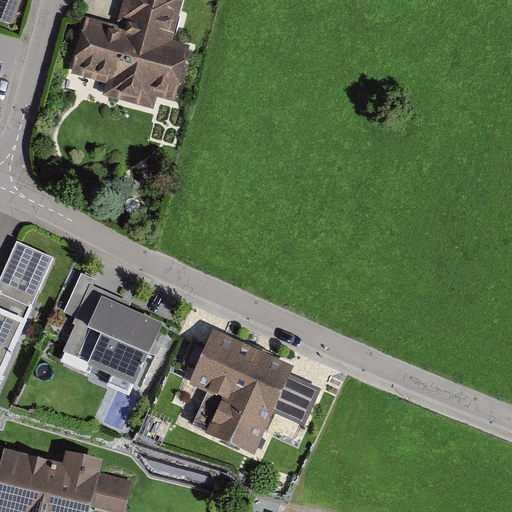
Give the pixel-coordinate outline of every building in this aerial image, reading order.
[(21,0),(0,0),(0,20),(12,25),(21,0)] [(119,0),(112,30),(80,22),(68,73),(103,82),(100,96),(150,108),(152,98),(173,103),(187,49),(173,46),(184,0),(119,0)] [(0,316),(25,328),(54,262),(21,247),(17,246),(0,284),(0,316)] [(107,301),(84,292),(56,360),(128,390),(154,327),(105,307),(107,301)] [(0,392),(28,329),(25,328),(0,316),(0,392)] [(295,370),(212,335),(188,391),(205,398),(192,428),(210,436),(208,441),(255,460),(274,416),(305,429),(320,393),(290,381),(295,370)] [(63,469),(5,455),(0,473),(0,511),(93,511),(94,511),(98,511),(126,511),(133,484),(102,477),(104,467),(66,458),(63,469)]
